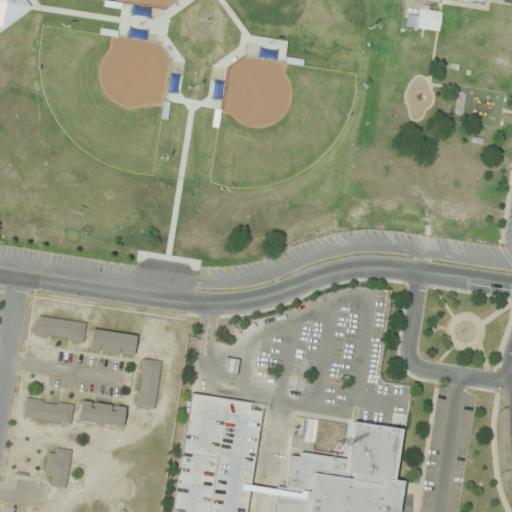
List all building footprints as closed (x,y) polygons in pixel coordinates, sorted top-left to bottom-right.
[(441,9),(419,6),(418,16),(407,15),(405,27),(439,31),(441,9)] [(84,342),(87,323),(38,316),(36,335),(84,342)] [(89,349),(133,355),(136,335),(92,329),(89,349)] [(236,376),(238,359),(224,357),(222,374),(236,376)] [(134,405),(154,409),(161,362),(142,359),(134,405)] [(74,404),(26,397),(23,417),(71,424),(74,404)] [(78,421),(122,426),(125,406),(80,400),(78,421)] [(350,420),(399,428),(391,478),(401,480),(396,511),(271,511),(276,487),(284,488),(289,455),(297,457),(298,451),(344,458),(350,420)] [(66,488),(72,450),(48,447),(44,476),(53,477),(52,486),(66,488)]
